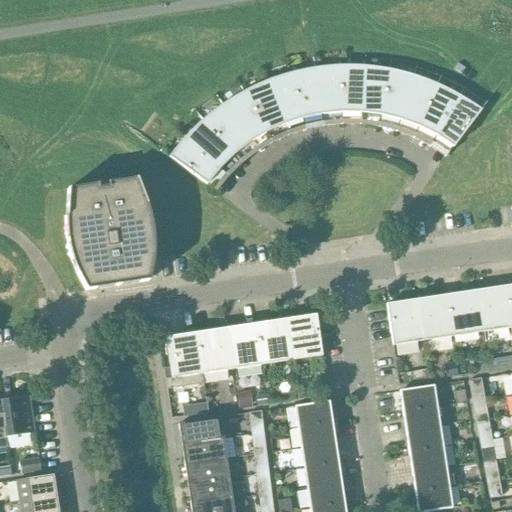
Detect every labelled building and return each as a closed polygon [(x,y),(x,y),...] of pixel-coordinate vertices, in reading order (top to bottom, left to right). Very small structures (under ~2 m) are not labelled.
[(321,115),(341,113),(339,66),(330,67),(324,67),(314,68),(321,115)] [(341,113),(361,113),(364,67),(353,66),(347,66),(339,66),(341,113)] [(361,113),(380,116),(389,70),(377,68),(371,67),(364,67),(361,113)] [(302,119),(321,115),(314,68),(303,71),(297,72),(290,74),(302,119)] [(380,116),(399,121),(413,76),(406,74),(400,73),(389,70),(380,116)] [(283,125),(302,119),(290,74),(280,77),(274,78),(266,81),(283,125)] [(399,121),(418,128),(437,85),(429,82),(423,80),(413,76),(399,121)] [(265,133),(283,125),(266,81),(257,85),(252,87),(243,92),(265,133)] [(441,87),(437,85),(418,128),(435,138),(459,96),(450,92),(441,87)] [(265,133),(243,92),(236,96),(231,99),(222,105),(249,143),(265,133)] [(435,138),(452,148),(480,111),(471,104),(466,101),(459,96),(435,138)] [(233,155),(249,143),(222,105),(212,112),(207,116),(202,120),(233,155)] [(202,120),(202,121),(194,128),(190,132),(184,138),(219,169),(233,155),(202,120)] [(174,150),(168,158),(206,185),(219,169),(184,138),(178,145),(174,150)] [(136,180),(101,185),(67,190),(65,217),(65,226),(66,235),(66,239),(67,248),(68,252),(69,256),(71,261),(72,265),(75,273),(79,281),(81,285),(86,291),(148,282),(150,273),(152,265),(152,260),(153,252),(153,247),(153,239),(152,234),(151,225),(150,221),(148,213),(145,205),(136,180)] [(482,332),(511,328),(505,286),(476,291),(482,332)] [(452,337),(482,332),(476,291),(446,295),(452,337)] [(452,337),(446,295),(416,300),(423,341),(452,337)] [(386,305),(392,346),(423,341),(416,300),(386,305)] [(322,356),(315,315),(285,320),(291,361),(322,356)] [(261,366),(291,361),(285,320),(255,324),(261,366)] [(261,366),(255,324),(225,329),(232,370),(261,366)] [(225,329),(196,333),(202,374),(232,370),(225,329)] [(202,374),(196,333),(165,338),(171,379),(202,374)] [(470,390),(482,388),(481,379),(469,381),(470,390)] [(399,391),(402,412),(436,407),(433,386),(399,391)] [(482,388),(470,390),(471,397),(483,395),(482,388)] [(483,395),(471,397),(473,405),(485,403),(483,395)] [(0,401),(5,438),(35,434),(30,397),(0,401)] [(297,428),(332,423),(328,402),(294,407),(297,428)] [(485,403),(473,405),(474,414),(486,412),(485,403)] [(402,412),(405,432),(439,427),(436,407),(402,412)] [(249,422),(262,420),(261,412),(248,413),(249,422)] [(181,446),(223,439),(220,418),(178,424),(181,446)] [(262,420),(249,422),(251,432),(263,430),(262,420)] [(335,443),(332,423),(297,428),(300,448),(335,443)] [(478,434),(490,432),(488,424),(476,426),(478,434)] [(405,432),(408,453),(442,447),(439,427),(405,432)] [(490,432),(478,434),(479,442),(491,440),(490,432)] [(253,447),(265,446),(264,435),(251,437),(253,447)] [(226,459),(223,439),(181,446),(184,466),(226,459)] [(481,450),(493,448),(491,440),(479,442),(481,450)] [(300,448),(303,468),(338,463),(335,443),(300,448)] [(265,446),(253,447),(254,455),(266,454),(265,446)] [(408,453),(411,473),(446,468),(442,447),(408,453)] [(493,448),(481,450),(482,458),(494,456),(493,448)] [(266,454),(254,455),(255,463),(267,462),(266,454)] [(38,459),(18,462),(20,476),(40,472),(38,459)] [(184,466),(187,486),(229,480),(226,459),(184,466)] [(267,462),(255,463),(256,473),(268,472),(267,462)] [(303,468),(306,489),(341,483),(338,463),(303,468)] [(485,475),(497,472),(496,464),(484,466),(485,475)] [(411,473),(414,493),(449,488),(446,468),(411,473)] [(0,470),(0,478),(11,477),(10,469),(0,470)] [(497,472),(485,475),(487,482),(499,480),(497,472)] [(53,475),(42,477),(16,481),(19,502),(56,497),(53,475)] [(258,487),(270,486),(269,476),(256,477),(258,487)] [(187,486),(190,506),(232,500),(229,480),(187,486)] [(499,480),(487,482),(488,490),(500,488),(499,480)] [(306,489),(309,509),(344,504),(341,483),(306,489)] [(270,486),(258,487),(259,496),(271,494),(270,486)] [(417,511),(431,511),(452,509),(449,488),(414,493),(417,511)] [(500,488),(488,490),(490,499),(502,496),(500,488)] [(271,494),(259,496),(260,504),(272,502),(271,494)] [(19,502),(20,511),(58,511),(56,497),(19,502)] [(190,506),(190,511),(233,511),(232,500),(190,506)] [(272,511),(272,502),(260,504),(260,511),(272,511)]
